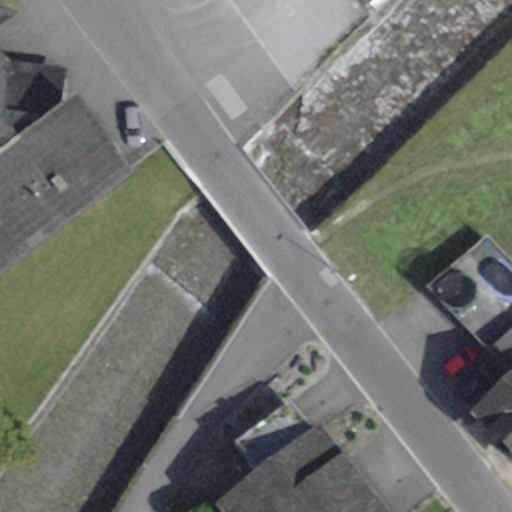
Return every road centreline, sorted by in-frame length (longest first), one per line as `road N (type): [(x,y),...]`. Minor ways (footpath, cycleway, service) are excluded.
road 1 (residential): [(119,0),(213,161),(300,270)]
road 2 (residential): [(300,270),(490,511)]
road 3 (residential): [(141,511),(300,270)]
